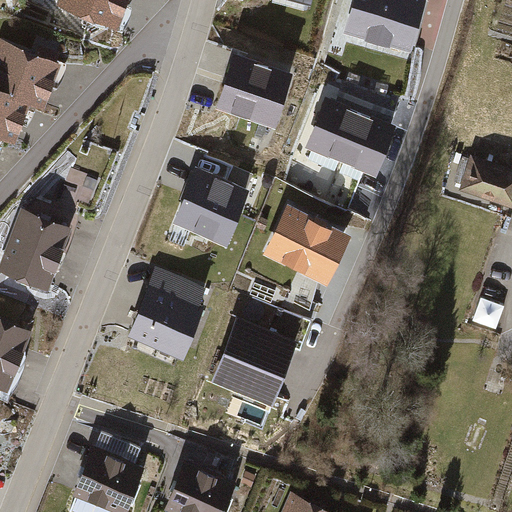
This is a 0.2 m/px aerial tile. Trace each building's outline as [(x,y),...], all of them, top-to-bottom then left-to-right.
[(130,0),(59,0),(60,1),(120,25),(130,0)] [(425,0),(352,0),(344,31),(411,50),(425,0)] [(0,172),(11,136),(26,141),(40,98),(56,104),(71,56),(1,34),(0,38),(0,172)] [(292,74),(237,56),(222,106),(276,123),(292,74)] [(397,121),(325,95),(306,147),(378,175),(397,121)] [(511,167),(466,151),(453,188),(511,208),(511,167)] [(221,176),(194,166),(172,222),(227,243),(249,187),(221,176)] [(350,236),(290,206),(267,253),(327,282),(350,236)] [(81,226),(21,207),(1,269),(61,288),(81,226)] [(206,285),(154,266),(127,335),(183,357),(204,303),(200,301),(206,285)] [(475,317),(499,325),(506,302),(483,294),(475,317)] [(42,331),(0,315),(0,384),(20,392),(42,331)] [(295,339),(245,318),(220,379),(271,400),(295,339)] [(137,511),(154,463),(95,443),(77,495),(128,511),(137,511)] [(240,511),(250,481),(189,463),(174,511),(178,511),(240,511)] [(334,511),(294,493),(284,511),(334,511)]
